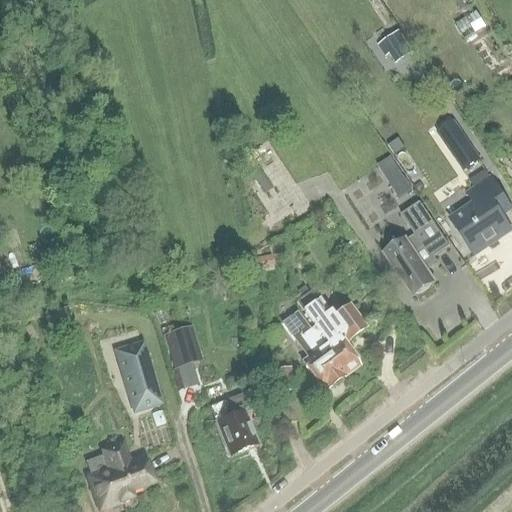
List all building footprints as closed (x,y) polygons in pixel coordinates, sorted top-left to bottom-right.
[(466,39),(488,26),(480,11),(457,24),(466,39)] [(414,51),(400,31),(379,45),(393,65),(414,51)] [(454,122),(446,128),(459,147),(454,150),(468,170),(481,162),(454,122)] [(398,141),(389,146),(395,155),(403,149),(398,141)] [(401,174),(388,182),(396,195),(399,200),(412,191),(409,187),(401,174)] [(469,194),(475,204),(451,220),(475,257),(511,232),(502,218),(511,211),(511,210),(491,179),(469,194)] [(422,191),(418,185),(414,188),(418,194),(422,191)] [(405,213),(422,200),(414,190),(397,203),(405,213)] [(408,242),(407,240),(385,255),(413,298),(436,283),(427,269),(437,262),(435,258),(450,248),(421,204),(403,216),(416,236),(408,242)] [(266,256),(254,258),(256,268),(268,266),(274,265),(272,255),(266,256)] [(149,281),(152,293),(168,289),(165,277),(149,281)] [(309,293),(295,304),(299,310),(301,312),(313,327),(307,332),(344,379),(360,366),(338,338),(359,322),(348,308),(331,321),(315,302),(309,293)] [(48,332),(71,325),(66,308),(43,315),(48,332)] [(299,310),(279,325),(305,360),(301,364),(324,394),(344,379),(307,332),(313,327),(301,312),(299,310)] [(30,343),(37,340),(30,326),(24,329),(30,343)] [(180,333),(163,338),(173,371),(189,366),(180,333)] [(141,347),(117,354),(122,373),(129,371),(134,388),(130,389),(136,407),(157,401),(141,347)] [(292,369),(273,373),(278,396),(297,392),(292,369)] [(175,375),(180,395),(194,391),(189,371),(175,375)] [(243,413),(248,411),(242,395),(209,409),(229,459),(257,447),(243,413)] [(91,477),(87,478),(98,507),(115,500),(117,505),(132,500),(130,494),(154,485),(144,459),(128,465),(122,447),(104,453),(104,454),(85,461),(91,477)]
